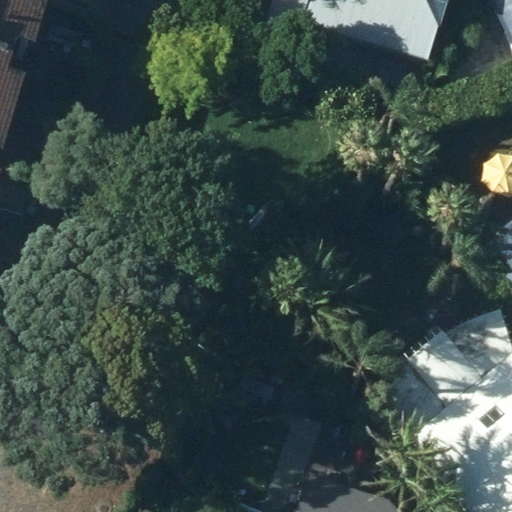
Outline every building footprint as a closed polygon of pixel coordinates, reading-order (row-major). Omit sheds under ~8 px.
[(0,0),(0,82),(5,83),(9,68),(26,75),(48,0),(0,0)] [(171,0),(136,0),(124,43),(156,52),(171,0)] [(431,34),(436,34),(446,0),(319,0),(379,19),(370,45),(422,62),(431,34)] [(511,0),(488,0),(511,49),(511,0)] [(0,100),(0,97),(5,83),(0,82),(0,163),(18,106),(0,100)] [(511,511),(511,350),(501,312),(475,322),(442,333),(408,362),(383,389),(372,411),(418,435),(409,442),(465,511),(511,511)] [(310,475),(297,511),(396,511),(388,501),(310,475)]
